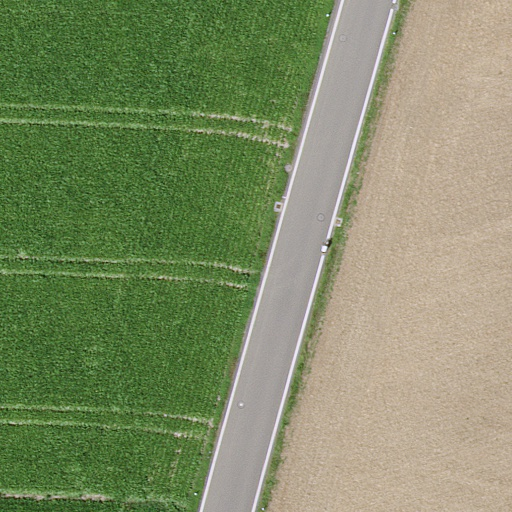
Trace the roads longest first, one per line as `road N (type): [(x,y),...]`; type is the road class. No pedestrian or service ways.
road 1 (motorway): [(55,0),(511,382)]
road 2 (tertiary): [(230,511),(373,0)]
